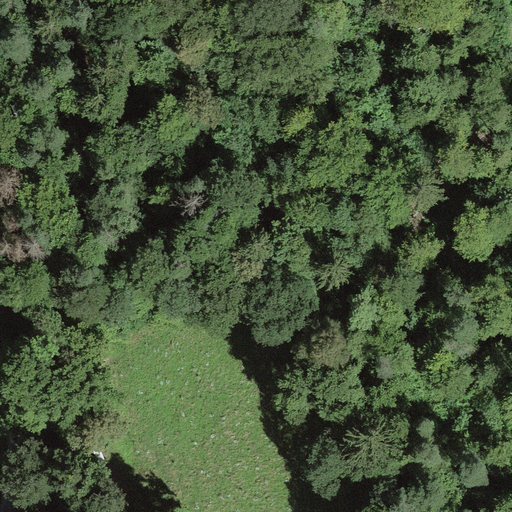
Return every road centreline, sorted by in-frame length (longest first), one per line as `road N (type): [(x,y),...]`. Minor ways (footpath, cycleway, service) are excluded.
road 1 (track): [(204,0),(206,37),(248,76),(326,223),(406,240)]
road 2 (track): [(406,240),(383,353),(391,511)]
road 3 (track): [(406,240),(511,104)]
road 4 (track): [(1,511),(19,431),(0,372)]
